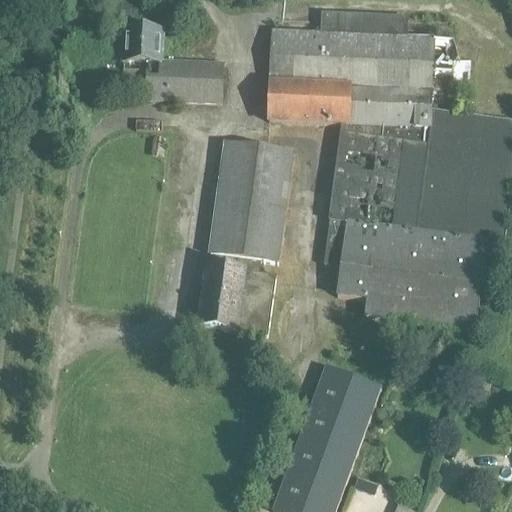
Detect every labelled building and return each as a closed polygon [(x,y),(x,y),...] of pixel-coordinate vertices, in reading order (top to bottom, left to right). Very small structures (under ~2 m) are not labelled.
[(111,21),(131,24),(133,10),(113,8),(111,21)] [(268,127),(343,129),(329,224),(331,225),(329,237),(328,237),(323,269),(340,272),(336,301),(368,305),(365,322),(474,338),(487,246),(504,248),(511,193),(511,127),(449,119),(454,46),(405,43),(405,22),(322,19),(321,40),(272,38),(268,127)] [(163,68),(163,67),(164,35),(125,33),(124,66),(149,67),(163,68)] [(163,68),(149,67),(147,105),(223,109),(224,70),(163,67),(163,68)] [(165,163),(168,143),(153,141),(150,161),(165,163)] [(213,259),(212,271),(257,278),(259,266),(278,268),(293,157),(225,147),(210,259),(213,259)] [(257,278),(212,271),(208,270),(199,332),(267,342),(276,281),(257,278)] [(338,511),(383,392),(326,371),(274,511),(338,511)] [(359,482),(355,493),(375,501),(379,489),(359,482)]
